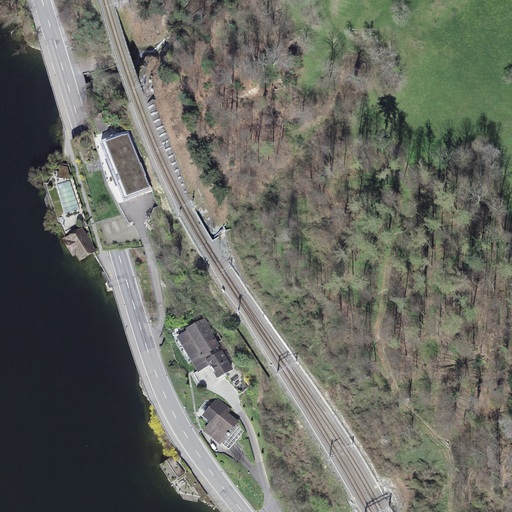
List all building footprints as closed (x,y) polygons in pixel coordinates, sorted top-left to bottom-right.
[(99,133),(108,130),(103,114),(94,117),(99,133)] [(130,134),(104,144),(128,205),(155,194),(130,134)] [(57,177),(69,178),(67,168),(61,167),(57,177)] [(93,251),(81,230),(64,239),(77,260),(93,251)] [(207,322),(175,335),(196,371),(212,371),(223,384),(237,376),(207,322)] [(218,400),(204,420),(213,426),(206,434),(226,449),(246,421),(218,400)] [(185,474),(173,456),(160,465),(171,483),(185,474)] [(198,483),(192,474),(187,478),(193,486),(198,483)]
